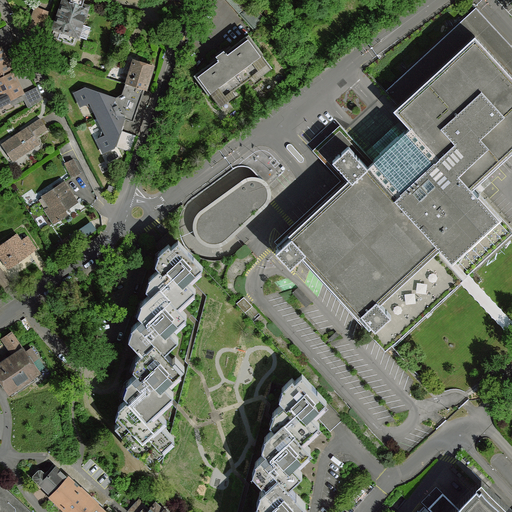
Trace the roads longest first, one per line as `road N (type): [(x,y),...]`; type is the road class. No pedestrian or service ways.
road 1 (residential): [(121,218),(96,186),(1,0)]
road 2 (residential): [(192,0),(121,218)]
road 3 (residential): [(0,318),(104,243),(121,218)]
